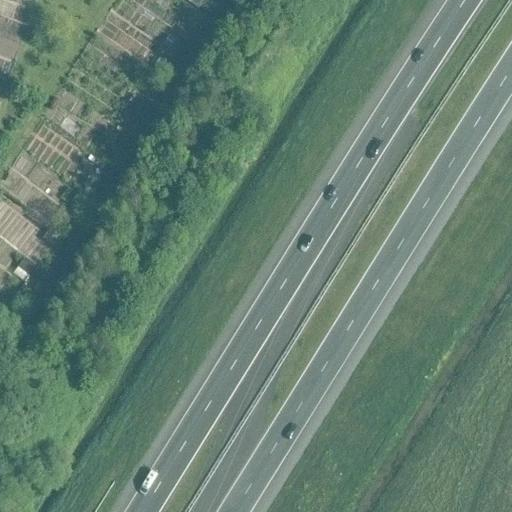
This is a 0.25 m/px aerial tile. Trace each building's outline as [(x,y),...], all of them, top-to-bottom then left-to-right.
[(169,50),(174,42),(168,38),(163,46),(169,50)] [(159,70),(163,64),(158,61),(154,67),(159,70)] [(139,103),(132,99),(126,109),(133,114),(139,103)] [(112,150),(119,139),(107,132),(100,142),(112,150)] [(82,194),(87,198),(91,191),(87,188),(82,194)] [(52,248),(59,237),(50,232),(43,243),(52,248)] [(30,280),(38,270),(26,261),(18,271),(30,280)]
